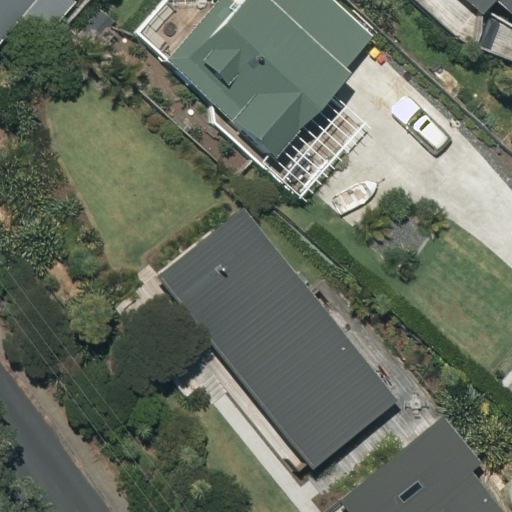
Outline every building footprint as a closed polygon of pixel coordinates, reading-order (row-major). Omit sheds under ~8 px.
[(0,0),(0,58),(26,28),(49,47),(82,7),(75,1),(75,0),(0,0)] [(236,3),(179,64),(287,163),(362,82),(350,70),(378,40),(334,0),(252,0),(244,10),(236,3)] [(511,0),(388,0),(403,13),(413,0),(434,0),(461,22),(474,7),(511,40),(511,0)] [(244,216),(154,286),(301,475),(391,406),(298,286),(244,216)] [(511,511),(444,422),(332,505),(337,511),(511,511)]
